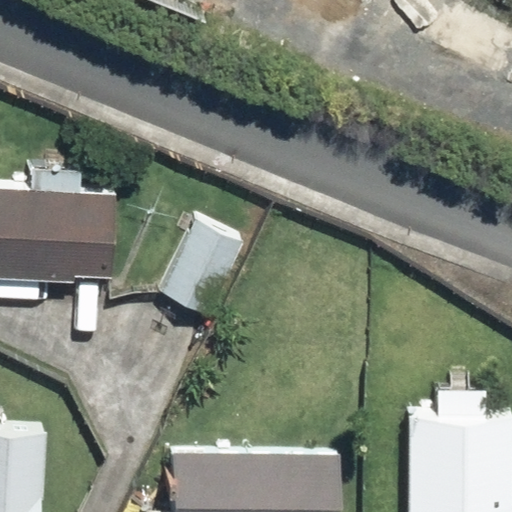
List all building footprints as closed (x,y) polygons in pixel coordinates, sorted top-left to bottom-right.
[(108,265),(111,179),(78,177),(79,159),(27,156),(26,175),(0,173),(0,272),(72,276),(72,264),(108,265)] [(244,227),(194,205),(160,284),(209,306),(244,227)] [(437,405),(408,403),(404,511),(511,511),(511,490),(511,407),(484,406),(485,371),(438,370),(437,405)] [(0,511),(35,511),(40,419),(0,416),(0,511)] [(333,511),(335,441),(172,436),(169,511),(333,511)]
